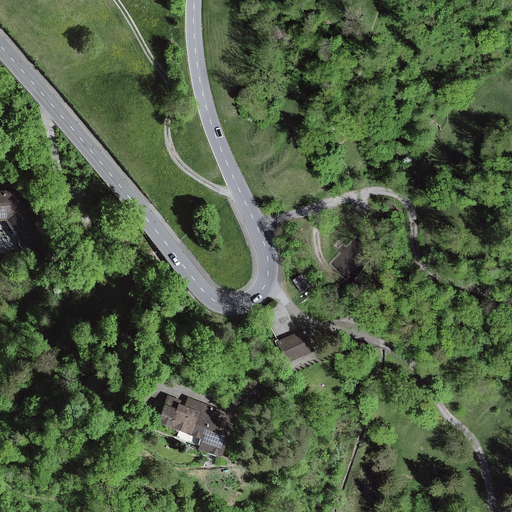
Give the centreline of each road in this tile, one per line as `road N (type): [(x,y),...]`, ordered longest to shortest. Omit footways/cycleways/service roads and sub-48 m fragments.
road 1 (secondary): [(193,0),(204,101),(267,257),(264,285),(238,305),(213,300),(193,280),(0,45)]
road 2 (track): [(511,301),(435,273),(419,259),(412,213),(399,195),(379,190),(332,202)]
road 3 (track): [(495,511),(478,446),(411,357),(378,341)]
